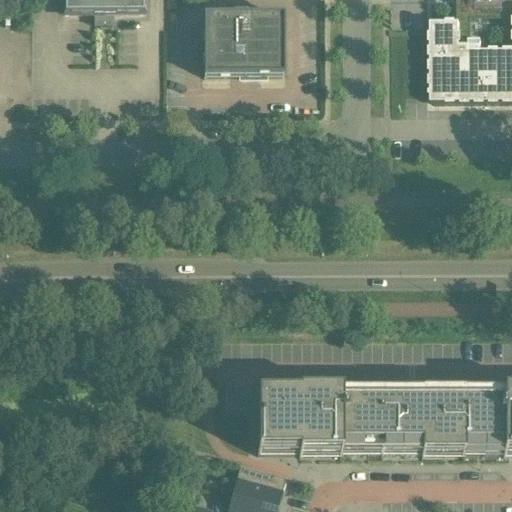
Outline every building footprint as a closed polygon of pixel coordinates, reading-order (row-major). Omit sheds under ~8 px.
[(113,18),(137,18),(143,18),(142,0),(63,0),(64,18),(94,18),(94,30),(113,30),(113,18)] [(511,0),(458,0),(459,28),(459,56),(468,56),(468,44),(480,44),(481,56),(511,56),(511,0)] [(282,21),(279,21),(203,21),(203,81),(282,81),(282,21)] [(511,107),(511,56),(481,56),(480,44),(468,44),(468,56),(459,56),(459,28),(430,28),(431,108),(511,107)] [(257,404),(257,459),(298,459),(298,461),(300,461),(339,461),(341,461),(341,459),(420,459),(420,461),(423,461),(461,461),(463,461),(463,459),(502,459),(502,461),(504,461),(511,461),(511,400),(504,400),(504,398),(502,398),(502,400),(463,400),(461,400),(423,400),(421,400),(382,400),(381,400),(380,400),(372,400),(364,400),(341,400),(341,398),(339,398),(300,398),(298,398),(298,400),(259,400),(257,400),(257,404)] [(236,504),(265,511),(277,511),(286,483),(240,470),(236,485),(241,487),(236,504)] [(187,490),(198,494),(201,486),(189,483),(187,490)] [(196,502),(198,494),(187,490),(184,498),(196,502)]
